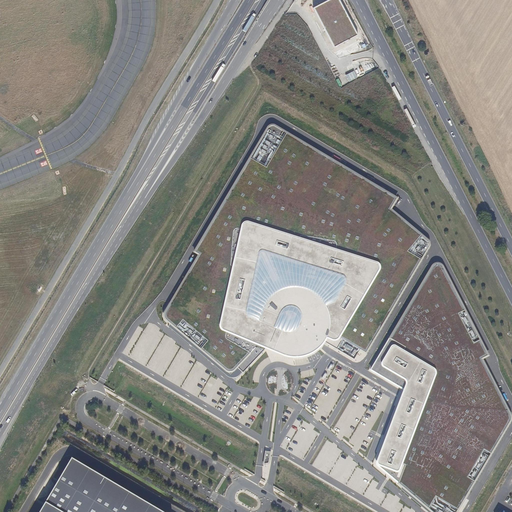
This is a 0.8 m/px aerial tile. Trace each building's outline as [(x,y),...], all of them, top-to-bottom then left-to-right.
[(370,64),(343,76),(346,83),(373,71),(370,64)] [(367,76),(355,82),(359,89),(370,83),(367,76)] [(325,88),(325,104),(338,104),(338,88),(325,88)] [(163,317),(164,320),(169,325),(168,326),(227,377),(230,378),(237,377),(244,373),(267,349),(286,357),(296,358),(304,357),(312,355),(320,349),(327,343),(337,348),(342,340),(367,353),(429,247),(428,241),(390,209),(398,199),(273,124),(268,128),(195,252),(199,255),(164,314),(163,317)] [(433,263),(371,368),(405,388),(377,460),(378,464),(433,511),(456,511),(511,421),(511,417),(511,413),(481,357),(489,355),(443,264),(438,262),(433,263)] [(166,511),(73,456),(39,511),(166,511)]
